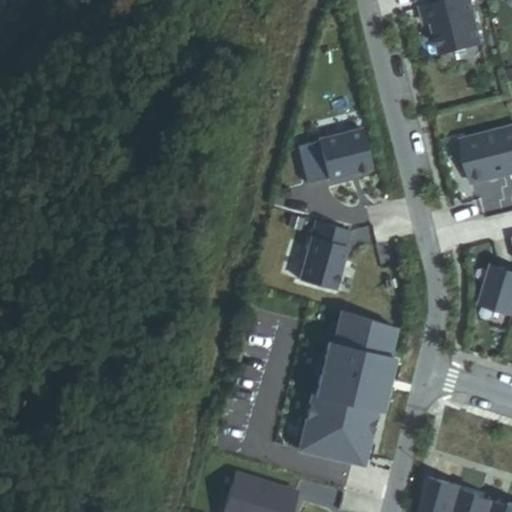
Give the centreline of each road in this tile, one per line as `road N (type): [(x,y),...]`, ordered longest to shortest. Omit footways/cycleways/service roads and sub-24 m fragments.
road 1 (residential): [(427,246),(361,0)]
road 2 (residential): [(426,369),(390,511)]
road 3 (residential): [(426,369),(435,286),(427,246)]
